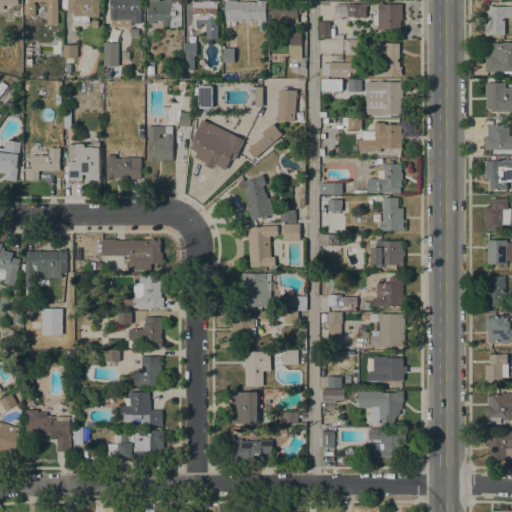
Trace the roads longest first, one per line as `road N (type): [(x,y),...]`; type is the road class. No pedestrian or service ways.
road 1 (residential): [(511,484),(0,487)]
road 2 (secondary): [(445,511),(443,0)]
road 3 (residential): [(195,483),(198,244),(185,218)]
road 4 (residential): [(185,218),(162,211),(0,211)]
